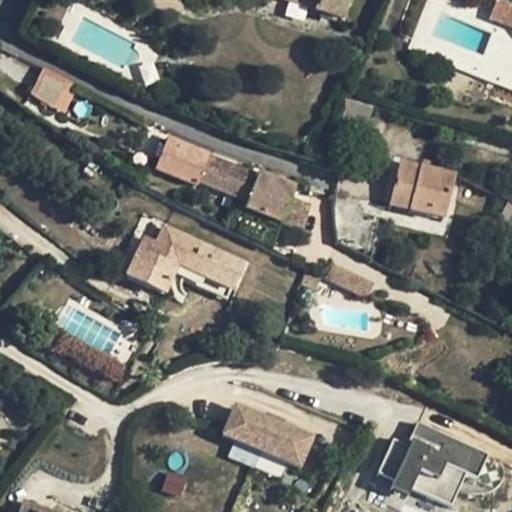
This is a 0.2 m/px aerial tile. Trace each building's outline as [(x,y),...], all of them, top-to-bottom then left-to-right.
[(278,0),(314,11),(316,0),(278,0)] [(316,0),(314,11),(341,20),(347,0),(316,0)] [(511,27),(511,3),(502,0),(496,0),(489,18),(511,27)] [(62,82),(40,70),(28,95),(49,108),(62,82)] [(75,88),(62,82),(49,108),(61,114),(75,88)] [(346,99),(336,139),(360,146),(371,106),(346,99)] [(218,195),(237,202),(248,174),(229,166),(209,157),(209,155),(168,138),(155,169),(196,186),(197,187),(211,193),(212,189),(219,190),(218,195)] [(401,162),(392,199),(413,205),(412,211),(431,216),(433,209),(444,213),(453,176),(401,162)] [(257,177),(248,174),(237,202),(251,208),(250,211),(280,223),(297,230),(307,206),(289,200),(293,188),(258,175),(257,177)] [(390,205),(412,211),(413,205),(392,199),(390,205)] [(355,228),(359,213),(345,209),(341,224),(355,228)] [(442,219),(444,213),(433,209),(431,216),(442,219)] [(178,264),(230,289),(242,264),(164,228),(156,243),(150,255),(138,249),(126,275),(164,293),(172,276),(178,264)] [(143,237),(138,249),(150,255),(156,243),(143,237)] [(225,299),(230,289),(178,264),(172,276),(225,299)] [(229,407),(221,427),(232,432),(230,437),(283,459),(285,454),(297,459),(305,439),(229,407)] [(497,454),(425,423),(417,442),(419,444),(418,448),(401,441),(386,476),(404,483),(406,478),(421,485),(419,490),(460,508),(475,474),(486,479),(497,454)] [(232,432),(221,427),(219,432),(230,437),(232,432)] [(297,459),(285,454),(283,459),(295,464),(297,459)] [(61,511),(22,498),(17,511),(61,511)]
